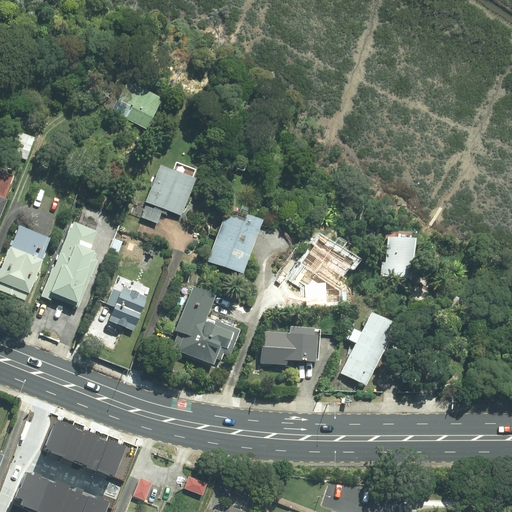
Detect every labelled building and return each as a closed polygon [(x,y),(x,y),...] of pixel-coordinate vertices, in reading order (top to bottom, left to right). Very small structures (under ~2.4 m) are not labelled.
[(125,83),(109,114),(143,131),(159,100),(125,83)] [(33,138),(18,132),(10,154),(25,160),(33,138)] [(135,219),(155,229),(165,211),(180,219),(198,185),(163,166),(135,219)] [(229,217),(209,262),(246,278),(269,226),(250,218),(247,225),(229,217)] [(109,240),(73,225),(45,294),(80,308),(109,240)] [(49,241),(17,228),(0,268),(0,293),(23,302),(49,241)] [(377,265),(377,279),(408,281),(410,242),(382,240),(381,265),(377,265)] [(314,243),(286,280),(317,303),(329,287),(348,302),(362,284),(337,266),(340,263),(314,243)] [(154,294),(120,280),(104,318),(138,332),(154,294)] [(224,301),(194,289),(175,336),(184,340),(179,354),(221,371),(228,354),(235,357),(244,335),(214,324),(224,301)] [(368,315),(339,375),(364,387),(393,328),(368,315)] [(325,340),(264,331),(259,368),(320,377),(325,340)] [(59,462),(75,422),(59,415),(45,451),(49,453),(47,457),(59,462)] [(75,468),(91,428),(75,422),(59,462),(75,468)] [(94,475),(109,435),(91,428),(75,468),(94,475)] [(109,435),(94,475),(122,486),(138,447),(109,435)] [(35,511),(49,479),(27,470),(9,511),(35,511)] [(205,483),(187,477),(183,489),(200,495),(205,483)] [(58,511),(69,487),(49,479),(35,511),(58,511)] [(149,483),(139,479),(132,497),(143,501),(149,483)] [(69,487),(58,511),(81,511),(89,495),(69,487)] [(89,495),(81,511),(111,511),(115,505),(89,495)]
